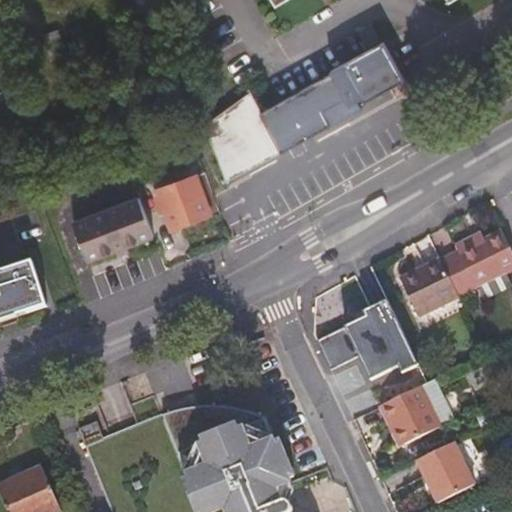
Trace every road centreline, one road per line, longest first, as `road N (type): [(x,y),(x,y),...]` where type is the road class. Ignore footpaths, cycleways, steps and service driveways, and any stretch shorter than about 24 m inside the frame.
road 1 (secondary): [(263,277),(511,137)]
road 2 (secondary): [(0,384),(263,277)]
road 3 (unclassified): [(263,277),(376,511)]
